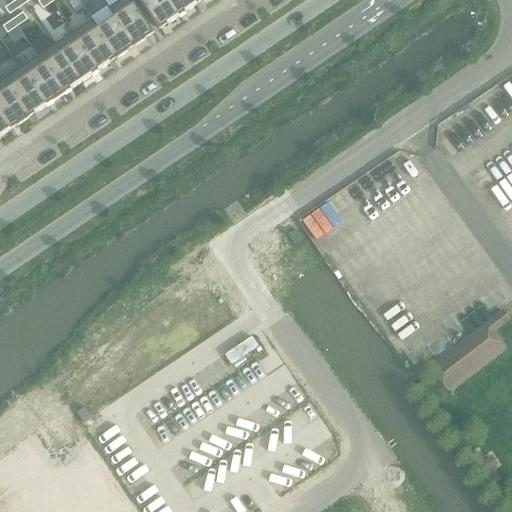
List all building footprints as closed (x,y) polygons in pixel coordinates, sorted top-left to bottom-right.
[(28,0),(17,0),(15,2),(20,9),(30,1),(28,0)] [(53,2),(51,0),(42,0),(39,3),(43,9),(53,2)] [(154,34),(130,0),(121,0),(109,8),(136,47),(146,40),(154,34)] [(179,19),(166,0),(139,0),(160,31),(168,25),(168,26),(179,19)] [(196,6),(192,0),(166,0),(179,19),(179,18),(186,13),(196,6)] [(15,2),(5,9),(10,15),(20,9),(15,2)] [(136,47),(109,8),(108,9),(114,17),(98,28),(92,20),(118,59),(128,52),(135,47),(135,48),(136,47)] [(28,20),(23,13),(13,20),(18,27),(28,20)] [(8,34),(18,27),(13,20),(3,27),(8,34)] [(118,59),(92,20),(74,32),(100,72),(110,65),(110,64),(117,59),(117,60),(118,59)] [(100,72),(74,32),(56,45),(82,84),(92,77),(92,76),(99,71),(99,72),(100,72)] [(82,84),(56,45),(38,57),(64,96),(65,95),(64,95),(71,90),(72,91),(82,84)] [(64,96),(38,57),(20,69),(46,108),(47,107),(46,107),(53,102),(54,103),(64,96)] [(46,108),(20,69),(2,81),(28,120),(29,119),(35,114),(36,115),(46,108)] [(28,120),(2,81),(0,82),(0,116),(10,132),(11,132),(11,131),(17,126),(18,127),(28,120)] [(0,139),(10,132),(0,116),(0,139)] [(187,351),(230,321),(231,323),(233,321),(232,321),(206,282),(206,281),(204,282),(205,283),(161,313),(160,312),(159,313),(166,324),(123,353),(122,352),(121,353),(128,364),(85,393),(85,392),(83,393),(97,413),(98,412),(97,411),(141,382),(142,383),(143,382),(142,381),(185,352),(186,353),(188,352),(187,351)] [(431,367),(447,388),(500,348),(484,327),(431,367)] [(85,407),(77,412),(83,422),(91,417),(85,407)] [(0,511),(56,511),(32,475),(49,463),(36,444),(19,456),(17,452),(0,463),(0,511)] [(468,461),(486,486),(496,479),(490,470),(495,467),(489,459),(484,462),(478,454),(468,461)]
